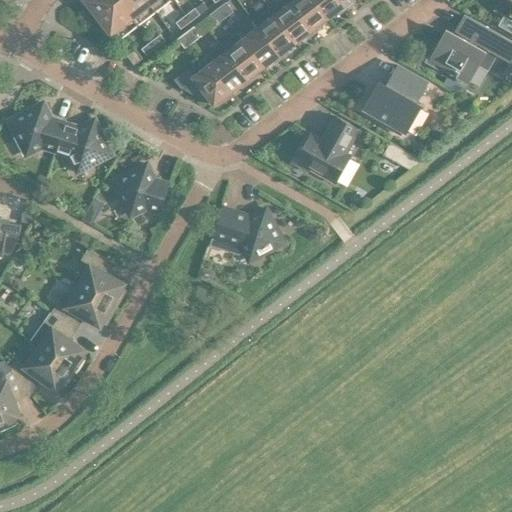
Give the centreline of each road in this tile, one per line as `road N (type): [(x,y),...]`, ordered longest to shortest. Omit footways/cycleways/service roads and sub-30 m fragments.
road 1 (unclassified): [(511,123),(63,474),(0,505)]
road 2 (residential): [(218,162),(75,401),(39,432),(0,449)]
road 3 (residential): [(218,162),(431,0)]
road 4 (residential): [(218,162),(20,48)]
